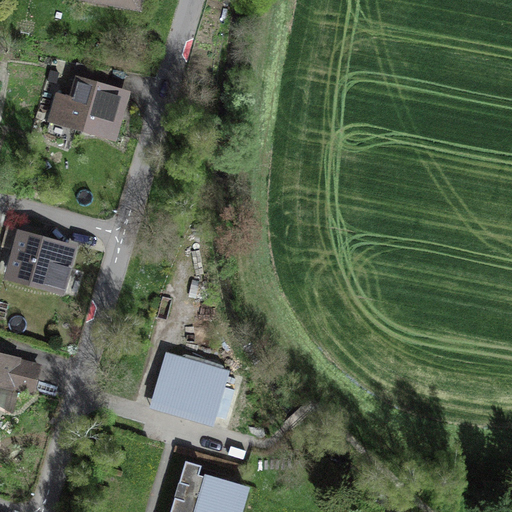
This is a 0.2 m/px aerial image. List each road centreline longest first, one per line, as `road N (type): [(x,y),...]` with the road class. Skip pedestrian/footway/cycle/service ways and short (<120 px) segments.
road 1 (residential): [(122,235),(48,511)]
road 2 (residential): [(199,0),(122,235)]
road 3 (residential): [(122,235),(0,201)]
